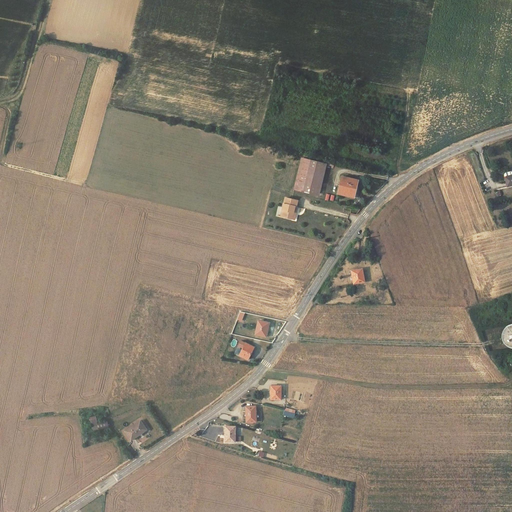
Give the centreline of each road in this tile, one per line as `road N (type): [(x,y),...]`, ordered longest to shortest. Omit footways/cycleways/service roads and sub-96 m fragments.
road 1 (tertiary): [(511,132),(441,157),(397,186),(365,216),(247,382),(63,511)]
road 2 (track): [(287,335),(481,344)]
